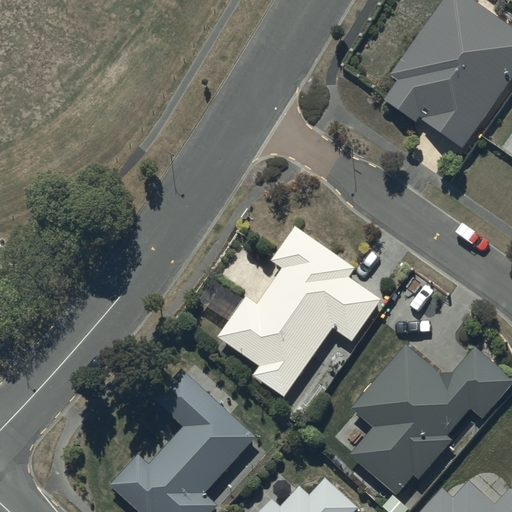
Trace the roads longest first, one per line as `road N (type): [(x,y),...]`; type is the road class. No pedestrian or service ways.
road 1 (residential): [(0,429),(144,260),(243,103)]
road 2 (residential): [(511,293),(243,103)]
road 3 (residential): [(243,103),(310,0)]
